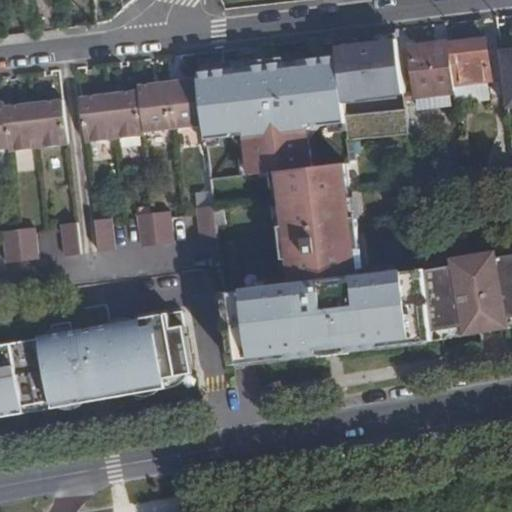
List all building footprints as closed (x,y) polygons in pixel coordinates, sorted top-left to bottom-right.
[(362,47),(340,49),(341,59),(347,104),(407,97),(407,96),(403,65),(401,43),(378,45),(373,46),(362,47)] [(467,45),(451,47),(456,87),(492,83),(487,43),(467,45)] [(419,97),(456,92),(456,87),(451,47),(435,48),(414,50),(419,97)] [(347,104),(341,59),(288,64),(287,58),(280,59),(274,60),(255,62),(255,68),(198,74),(198,76),(204,119),(206,140),(231,137),(235,133),(245,132),(248,160),(249,176),(279,173),(282,197),(285,227),(279,228),(281,242),(283,261),(289,260),(292,286),(224,294),(234,368),(253,366),(253,360),(284,356),(285,362),(317,359),(316,351),(347,347),(348,356),(380,353),(379,347),(413,343),(414,349),(434,347),(433,341),(432,334),(426,274),(370,279),(371,289),(361,289),(360,280),(358,252),(364,252),(361,219),(355,220),(350,166),(316,169),(310,125),(320,124),(324,128),(349,125),(348,117),(347,104)] [(181,78),(163,80),(169,124),(204,119),(198,76),(181,78)] [(139,128),(169,124),(163,80),(150,82),(134,85),(135,91),(139,128)] [(121,93),(106,95),(111,138),(140,134),(139,128),(135,91),(121,93)] [(81,142),(111,138),(106,95),(91,96),(76,98),(81,142)] [(44,102),(28,104),(34,148),(64,144),(58,100),(44,102)] [(5,152),(34,148),(28,104),(17,105),(0,107),(0,114),(4,147),(5,152)] [(409,113),(348,117),(349,125),(351,143),(362,142),(412,139),(409,113)] [(498,190),(511,188),(511,163),(495,165),(498,190)] [(194,206),(198,238),(218,238),(217,226),(215,210),(214,203),(194,206)] [(168,209),(150,211),(154,244),(172,241),(168,209)] [(225,209),(215,210),(217,226),(227,225),(225,209)] [(137,213),(141,245),(154,244),(150,211),(137,213)] [(109,217),(91,219),(96,251),(112,248),(109,217)] [(58,224),(61,255),(78,253),(74,222),(58,224)] [(32,227),(15,230),(19,260),(36,258),(32,227)] [(0,232),(4,262),(19,260),(15,230),(0,232)] [(451,263),(425,267),(426,274),(432,334),(460,328),(461,338),(476,335),(509,329),(507,319),(511,318),(511,252),(498,256),(497,249),(450,256),(451,263)] [(370,279),(360,280),(361,289),(371,289),(370,279)] [(0,408),(49,400),(51,407),(104,398),(167,387),(165,377),(192,372),(181,308),(109,322),(106,308),(103,304),(0,323),(0,408)] [(433,341),(461,338),(460,328),(432,334),(433,341)] [(0,417),(51,407),(49,400),(0,408),(0,417)]
